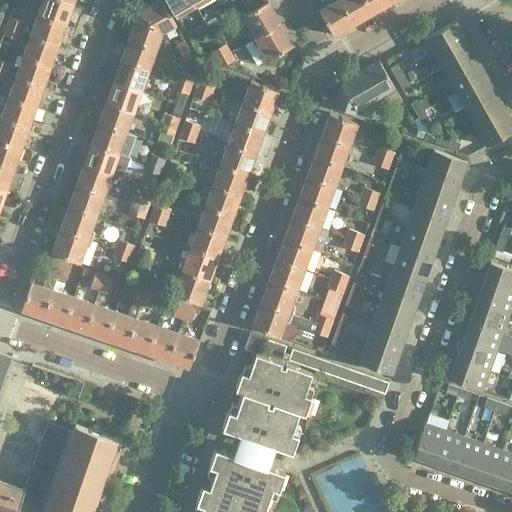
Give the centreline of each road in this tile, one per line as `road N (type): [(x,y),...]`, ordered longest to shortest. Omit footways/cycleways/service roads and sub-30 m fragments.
road 1 (residential): [(501,511),(396,475),(385,459),(499,164),(511,156)]
road 2 (residential): [(202,402),(321,69)]
road 3 (residential): [(0,313),(101,0)]
road 4 (residential): [(202,402),(0,326)]
road 5 (residential): [(321,69),(457,0)]
road 6 (residential): [(148,511),(179,423),(202,402)]
